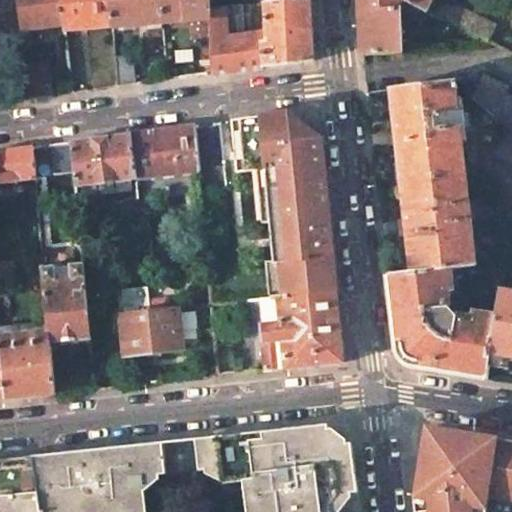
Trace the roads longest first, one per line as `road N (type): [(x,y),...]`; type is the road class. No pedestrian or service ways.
road 1 (residential): [(0,432),(376,390)]
road 2 (residential): [(342,85),(0,129)]
road 3 (tertiary): [(342,85),(376,390)]
road 4 (residential): [(376,390),(511,411)]
road 5 (tertiary): [(376,390),(391,511)]
